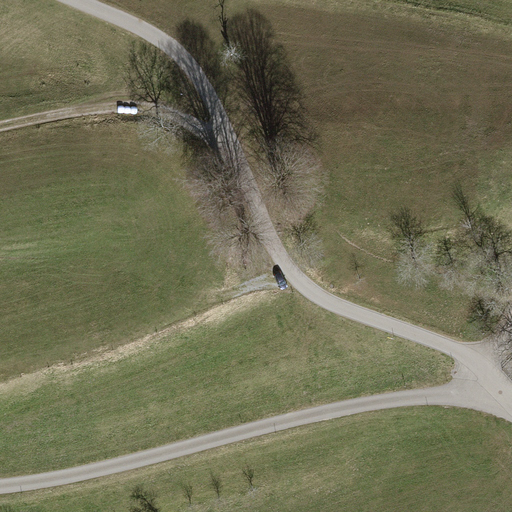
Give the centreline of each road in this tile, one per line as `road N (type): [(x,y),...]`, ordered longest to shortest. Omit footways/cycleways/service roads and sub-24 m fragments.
road 1 (unclassified): [(509,396),(468,357),(306,286),(269,232),(243,159),(197,75),(146,31),(75,0)]
road 2 (unclassified): [(509,396),(419,397),(307,414),(44,484),(0,488)]
road 3 (track): [(243,159),(189,122),(144,107),(0,128)]
